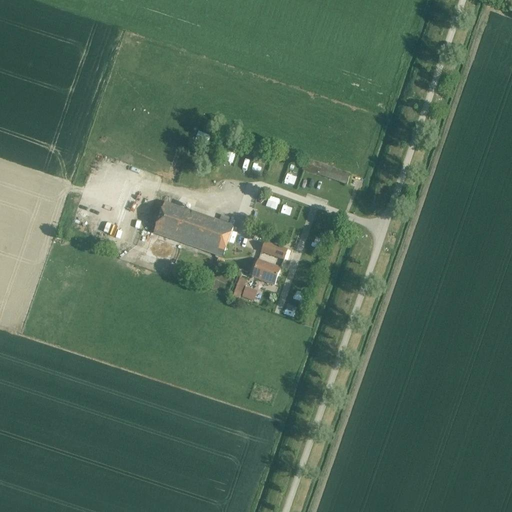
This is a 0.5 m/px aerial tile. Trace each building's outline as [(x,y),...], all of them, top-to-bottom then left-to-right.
[(316,163),(305,160),(302,170),(312,174),(316,163)] [(344,173),(340,184),(347,186),(351,176),(344,173)] [(262,196),(257,200),(261,204),(266,200),(262,196)] [(223,258),(234,228),(164,203),(153,234),(223,258)] [(261,252),(284,261),(287,251),(265,243),(261,252)] [(218,259),(215,268),(221,270),(224,261),(218,259)] [(274,286),(281,269),(258,261),(252,278),(274,286)] [(239,279),(230,300),(238,303),(246,281),(239,279)] [(246,288),(242,297),(251,300),(254,291),(246,288)]
